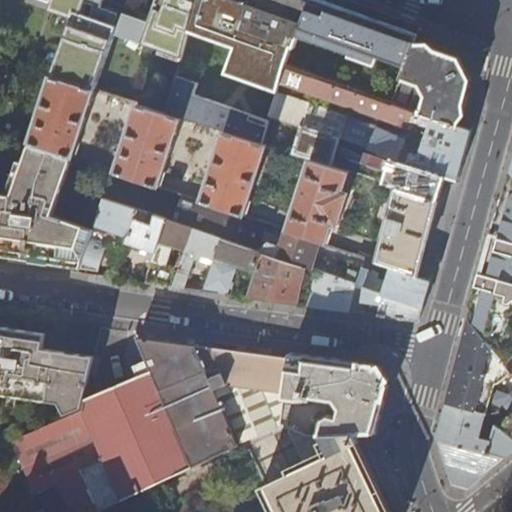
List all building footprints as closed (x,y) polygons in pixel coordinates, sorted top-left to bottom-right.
[(29,0),(29,2),(48,8),(48,7),(52,8),(51,9),(73,17),(54,76),(96,90),(97,90),(117,33),(182,57),(189,28),(196,0),(29,0)] [(405,68),(415,43),(417,35),(319,0),(196,0),(189,28),(243,49),(233,75),(277,92),(285,65),(291,47),(294,48),(298,37),(349,55),(348,58),(373,67),(377,58),(405,68)] [(273,117),(369,148),(392,159),(457,180),(464,156),(471,131),(458,126),(422,114),(395,105),(394,104),(287,67),(282,83),(409,125),(412,119),(429,126),(420,155),(408,151),(409,146),(403,144),(405,137),(382,126),(280,92),(273,117)] [(74,159),(96,90),(54,76),(31,145),(74,159)] [(181,117),(146,106),(139,104),(117,174),(158,188),(181,117)] [(244,217),(267,144),(226,131),(203,203),(244,217)] [(54,216),(74,159),(31,145),(12,196),(0,194),(0,256),(33,261),(81,269),(94,230),(54,216)] [(349,170),(312,158),(289,232),(319,242),(325,245),(333,222),(338,224),(348,192),(343,190),(349,170)] [(511,174),(510,171),(470,318),(504,360),(511,353),(511,174)] [(428,238),(438,199),(397,185),(376,261),(392,267),(418,276),(428,238)] [(94,230),(81,269),(101,272),(114,231),(129,236),(138,210),(105,199),(94,230)] [(173,222),(194,229),(222,238),(258,250),(264,232),(180,203),(173,222)] [(147,213),(138,210),(129,236),(127,243),(148,249),(145,259),(152,262),(166,219),(156,215),(153,225),(144,222),(147,213)] [(169,286),(175,266),(168,264),(175,247),(186,251),(194,229),(173,222),(166,219),(152,262),(145,283),(156,284),(169,286)] [(205,291),(222,238),(194,229),(186,251),(174,287),(186,288),(205,291)] [(313,262),(319,242),(289,232),(285,231),(280,246),(267,243),(262,245),(260,251),(262,252),(306,267),(317,271),(355,284),(365,287),(423,307),(427,291),(430,280),(418,276),(392,267),(388,281),(378,278),(381,269),(366,264),(363,273),(329,262),(327,267),(313,262)] [(260,251),(258,250),(222,238),(205,291),(213,292),(229,294),(235,276),(219,270),(222,261),(255,272),(262,252),(260,251)] [(297,304),(306,267),(262,252),(255,272),(247,297),(297,304)] [(349,311),(355,284),(317,271),(309,306),(322,308),(349,311)] [(421,315),(423,307),(365,287),(363,300),(383,303),(379,315),(419,321),(421,315)] [(506,362),(504,360),(470,318),(456,371),(447,403),(481,414),(488,390),(493,391),(494,386),(489,384),(492,372),(499,372),(503,371),(505,369),(506,366),(506,362)] [(0,327),(0,393),(61,402),(68,417),(84,410),(84,407),(83,407),(85,400),(95,356),(43,349),(45,334),(0,327)] [(281,426),(284,400),(289,358),(173,343),(138,338),(153,371),(85,400),(83,407),(84,407),(84,410),(68,417),(30,432),(41,456),(26,463),(45,507),(34,511),(94,511),(102,509),(281,426)] [(289,358),(284,400),(296,401),(307,401),(307,400),(310,400),(311,398),(336,402),(339,407),(337,415),(327,414),(323,417),(318,436),(355,434),(376,432),(383,406),(388,386),(374,365),(334,359),(290,353),(289,358)] [(481,414),(447,403),(443,420),(437,439),(454,483),(467,487),(492,467),(511,450),(511,435),(503,428),(505,424),(499,420),(496,425),(490,440),(480,437),(486,415),(481,414)] [(358,442),(355,434),(318,436),(303,437),(291,431),(306,466),(266,484),(278,511),(384,511),(369,481),(352,445),(358,442)]
